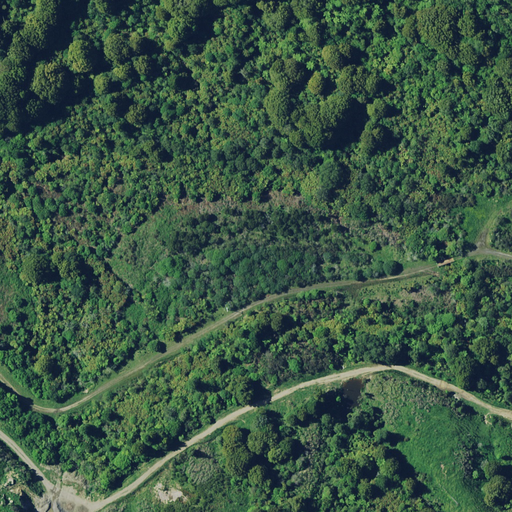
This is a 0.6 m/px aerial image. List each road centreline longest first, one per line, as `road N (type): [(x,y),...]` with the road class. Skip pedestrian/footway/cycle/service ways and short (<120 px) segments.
road 1 (track): [(0,436),(51,492),(90,508),(137,488),(151,467),(244,405),(357,373),(402,373),(511,416)]
road 2 (unclassified): [(511,255),(469,255),(307,286),(253,304),(52,404),(0,373)]
